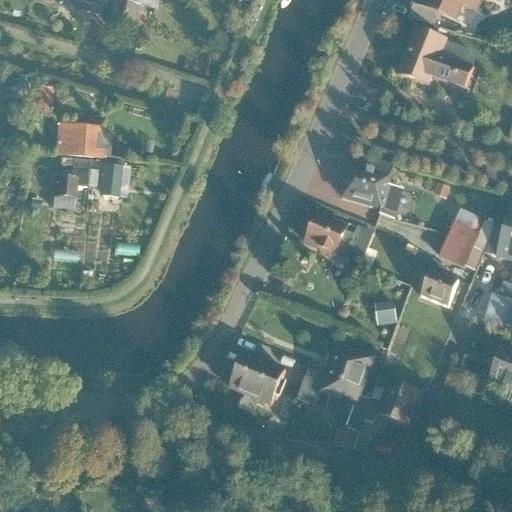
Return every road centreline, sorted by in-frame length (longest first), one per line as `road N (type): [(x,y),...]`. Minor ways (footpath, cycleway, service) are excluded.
road 1 (residential): [(320,132),(213,356),(165,399)]
road 2 (residential): [(165,399),(200,426),(417,472)]
road 3 (residential): [(320,132),(511,182)]
road 4 (residential): [(165,399),(0,398)]
road 5 (residential): [(376,0),(320,132)]
